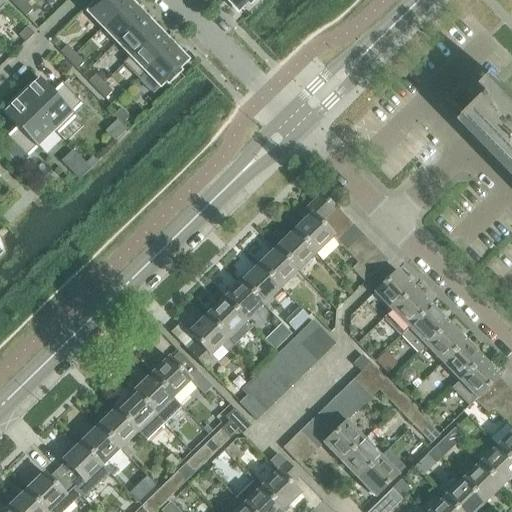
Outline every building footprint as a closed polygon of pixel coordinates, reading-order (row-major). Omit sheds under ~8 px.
[(21,0),(8,0),(9,0),(17,9),(24,2),(21,0)] [(102,29),(129,3),(126,0),(101,0),(87,13),(102,29)] [(225,0),(238,13),(247,4),(249,6),(255,0),(225,0)] [(32,11),(24,2),(17,9),(25,18),(32,11)] [(116,44),(143,17),(129,3),(102,29),(116,44)] [(131,58),(158,32),(143,17),(116,44),(130,57),(131,58)] [(25,43),(34,35),(27,28),(18,36),(25,43)] [(145,73),(172,47),(158,32),(131,58),(130,57),(123,64),(124,65),(138,80),(139,80),(145,74),(145,73)] [(75,55),(67,46),(60,53),(68,62),(75,55)] [(145,74),(139,80),(153,95),(160,88),(165,83),(167,85),(179,73),(177,71),(187,62),(172,47),(145,73),(145,74)] [(84,63),(75,55),(68,62),(76,70),(84,63)] [(104,84),(95,76),(88,82),(97,91),(104,84)] [(82,105),(62,84),(61,85),(61,86),(53,94),(39,80),(38,81),(32,87),(30,86),(20,96),(54,132),(53,132),(57,136),(57,135),(58,135),(57,135),(74,118),(75,118),(76,118),(72,114),(81,106),(82,105)] [(112,93),(104,84),(97,91),(105,100),(112,93)] [(511,103),(499,90),(467,122),(511,168),(511,103)] [(54,132),(20,96),(9,106),(11,108),(4,114),(3,115),(17,129),(8,137),(7,138),(27,158),(28,157),(27,157),(36,149),(37,148),(53,132),(54,132)] [(121,125),(128,118),(120,110),(113,117),(121,125)] [(63,161),(80,177),(91,166),(74,149),(63,161)] [(333,238),(326,230),(317,221),(332,206),(321,195),(305,210),(310,215),(293,232),(315,255),(333,238)] [(326,230),(342,215),(336,209),(335,209),(332,206),(317,221),(326,230)] [(335,240),(351,224),(342,215),(326,230),(333,238),(335,240)] [(344,249),(360,234),(351,224),(335,240),(344,249)] [(315,255),(293,232),(275,249),(298,272),(315,255)] [(353,258),(369,243),(360,234),(344,249),(353,258)] [(362,268),(378,252),(369,243),(353,258),(358,264),(362,268)] [(298,272),(275,249),(257,266),(280,289),(298,272)] [(371,277),(386,262),(387,262),(378,252),(362,268),(371,277)] [(371,277),(362,268),(358,264),(351,270),(364,283),(371,277)] [(280,289),(257,266),(240,283),(262,306),(280,289)] [(390,312),(414,290),(396,272),(373,295),(390,312)] [(262,306),(240,283),(222,300),(245,324),(262,306)] [(400,337),(431,307),(414,290),(390,312),(383,319),(400,337)] [(251,330),(245,324),(222,300),(204,317),(233,347),(251,330)] [(417,355),(424,348),(448,325),(431,307),(400,337),(417,355)] [(233,347),(204,317),(187,335),(192,340),(184,348),(207,372),(217,363),(211,357),(221,347),(227,353),(233,347)] [(305,340),(308,337),(317,329),(312,323),(300,335),(305,340)] [(442,366),(465,343),(448,325),(424,348),(442,366)] [(334,346),(317,329),(308,337),(325,354),(334,346)] [(300,335),(288,346),(294,351),(300,346),(305,340),(300,335)] [(308,337),(305,340),(300,346),(317,363),(325,354),(308,337)] [(459,383),(482,361),(465,343),(442,366),(459,383)] [(282,363),(282,362),(291,354),(294,351),(288,346),(277,357),(282,363)] [(300,346),(294,351),(291,354),(308,371),(317,363),(300,346)] [(187,379),(195,372),(178,354),(170,362),(167,359),(149,376),(172,400),(190,382),(187,379)] [(308,371),(291,354),(282,362),(299,380),(308,371)] [(270,374),(274,371),(282,363),(277,357),(265,369),(270,374)] [(361,375),(370,366),(361,357),(352,366),(360,374),(361,375)] [(480,397),(498,379),(499,378),(482,361),(459,383),(453,389),(470,407),(475,402),(476,401),(480,397)] [(282,362),(282,363),(274,371),(291,388),(299,380),(282,362)] [(370,384),(379,375),(370,366),(361,375),(370,384)] [(265,379),(270,374),(265,369),(253,380),(258,386),(265,379)] [(274,371),(270,374),(265,379),(282,397),(291,388),(274,371)] [(368,400),(377,391),(370,384),(361,375),(360,374),(352,383),(368,400)] [(387,384),(379,375),(370,384),(377,391),(378,392),(387,384)] [(181,409),(172,400),(149,376),(132,393),(154,417),(163,426),(181,409)] [(265,379),(258,386),(256,387),(273,405),(282,397),(265,379)] [(489,406),(507,388),(498,379),(480,397),(489,406)] [(246,397),(247,396),(256,387),(258,386),(253,380),(241,392),(246,397)] [(360,408),(368,400),(352,383),(343,391),(360,408)] [(396,392),(387,384),(378,392),(387,401),(396,392)] [(273,405),(256,387),(247,396),(264,414),(273,405)] [(497,414),(511,399),(511,392),(507,388),(489,406),(493,410),(497,414)] [(351,417),(360,408),(343,391),(334,399),(351,417)] [(404,401),(396,392),(387,401),(395,410),(404,401)] [(154,417),(132,393),(114,410),(137,434),(154,417)] [(264,414),(247,396),(246,397),(247,397),(239,405),(256,422),(264,414)] [(493,410),(489,406),(480,397),(476,401),(475,402),(488,415),(493,410)] [(344,423),(351,417),(334,399),(326,408),(342,425),(344,423)] [(506,423),(511,416),(511,399),(497,414),(506,423)] [(413,410),(404,401),(395,410),(404,419),(413,410)] [(334,434),(342,425),(326,408),(317,416),(334,434)] [(137,434),(114,410),(96,427),(119,451),(137,434)] [(422,419),(413,410),(404,419),(413,428),(422,419)] [(250,428),(233,411),(225,419),(229,423),(237,432),(241,436),(250,428)] [(325,442),(334,434),(317,416),(308,425),(325,442)] [(421,436),(430,428),(422,419),(413,428),(421,436)] [(237,432),(229,423),(220,431),(228,440),(237,432)] [(339,464),(362,441),(344,423),(342,425),(334,434),(325,442),(321,446),(339,464)] [(317,450),(321,446),(325,442),(308,425),(300,433),(317,450)] [(119,451),(96,427),(79,445),(101,468),(119,451)] [(439,437),(430,428),(421,436),(430,445),(439,437)] [(228,440),(220,431),(211,440),(220,449),(228,440)] [(452,449),(461,440),(453,432),(444,440),(452,449)] [(511,432),(496,448),(511,465),(511,432)] [(308,459),(317,450),(300,433),(291,441),(308,459)] [(220,449),(211,440),(202,448),(211,457),(220,449)] [(443,457),(452,449),(444,440),(435,449),(443,457)] [(299,467),(308,459),(291,441),(283,450),(299,467)] [(356,482),(379,459),(362,441),(339,464),(356,482)] [(83,491),(88,497),(109,476),(101,468),(79,445),(61,461),(64,465),(56,472),(78,495),(83,491)] [(211,457),(202,448),(193,457),(202,466),(211,457)] [(511,477),(511,465),(496,448),(478,466),(500,489),(511,477)] [(434,466),(443,457),(435,449),(426,457),(434,466)] [(282,511),(300,496),(290,486),(297,478),(276,456),(268,463),(277,472),(259,489),(281,511),(282,511)] [(202,466),(193,457),(185,465),(193,474),(202,466)] [(373,500),(397,477),(379,459),(356,482),(373,500)] [(193,474),(185,465),(176,474),(184,483),(193,474)] [(500,489),(478,466),(460,483),(483,506),(500,489)] [(44,511),(63,511),(79,496),(78,495),(56,472),(48,480),(42,474),(24,491),(44,511)] [(184,483),(176,474),(167,482),(176,491),(184,483)] [(176,491),(167,482),(158,491),(167,500),(176,491)] [(281,511),(259,489),(253,483),(236,500),(247,511),(281,511)] [(407,491),(399,483),(395,487),(403,495),(407,491)] [(444,499),(442,500),(454,511),(476,511),(483,506),(460,483),(450,492),(444,499)] [(389,508),(403,495),(395,487),(381,500),(389,508)] [(44,511),(24,491),(7,509),(10,511),(44,511)] [(167,500),(158,491),(149,499),(158,508),(167,500)] [(154,511),(158,508),(149,499),(140,508),(144,511),(154,511)] [(247,511),(236,500),(235,499),(221,511),(247,511)] [(454,511),(442,500),(429,511),(454,511)]
